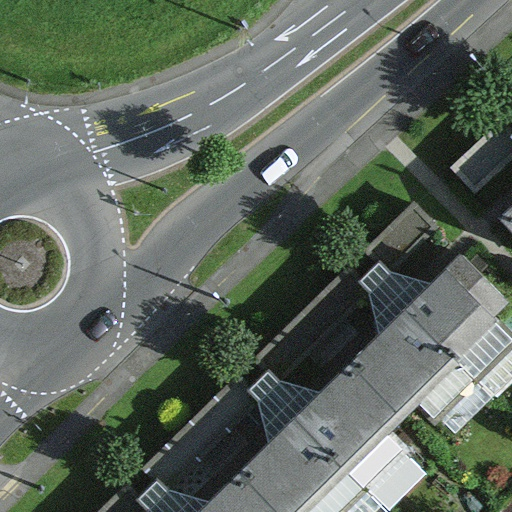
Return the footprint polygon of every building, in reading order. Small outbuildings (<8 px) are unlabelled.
[(511,152),(511,140),(499,127),(450,171),(469,192),(511,152)] [(433,227),(413,206),(363,254),(383,275),(433,227)] [(511,215),(497,230),(511,245),(511,215)] [(341,362),(389,415),(399,405),(422,429),(511,343),(488,320),(502,306),(453,254),(341,362)] [(368,290),(349,271),(251,367),(270,386),(368,290)] [(389,415),(341,362),(229,470),(267,511),(335,511),(399,451),(376,427),(389,415)] [(256,401),(238,382),(143,474),(161,493),(256,401)] [(267,511),(229,470),(184,511),(267,511)] [(138,511),(142,508),(124,490),(102,511),(138,511)]
